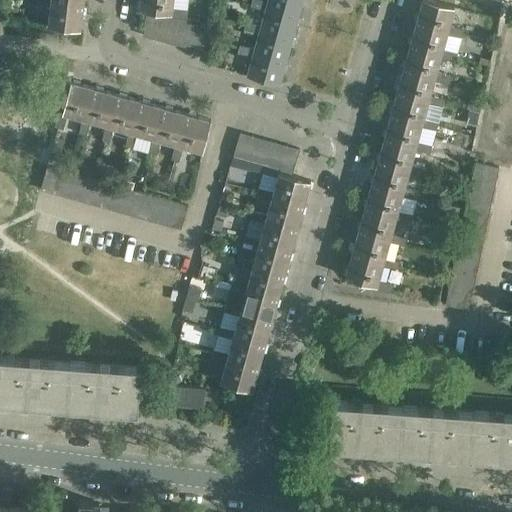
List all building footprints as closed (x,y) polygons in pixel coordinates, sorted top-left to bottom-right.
[(34,0),(35,1),(34,4),(50,7),(47,24),(47,25),(49,25),(80,29),(83,5),(50,1),(50,0),(34,0)] [(139,0),(139,7),(138,9),(146,10),(162,12),(170,13),(169,17),(173,18),(185,19),(186,19),(187,10),(171,8),(172,0),(139,0)] [(265,10),(261,23),(260,28),(292,37),(298,12),(267,4),(267,0),(251,0),(250,5),(265,10)] [(267,0),(267,4),(298,12),(301,0),(267,0)] [(435,0),(421,0),(416,20),(448,30),(446,35),(462,36),(464,28),(449,24),(454,5),(435,0)] [(162,12),(146,10),(143,35),(155,39),(162,12)] [(162,12),(155,39),(167,42),(173,18),(169,17),(170,13),(162,12)] [(173,18),(167,42),(178,45),(185,19),(173,18)] [(185,19),(178,45),(190,48),(196,25),(186,22),(186,19),(185,19)] [(416,20),(410,44),(441,53),(440,58),(456,59),(458,52),(443,47),(446,35),(448,30),(416,20)] [(259,33),(255,46),(254,51),(285,59),(292,37),(260,28),(261,23),(246,22),(244,28),(259,33)] [(196,25),(190,48),(202,51),(208,28),(196,25)] [(252,56),(247,75),(279,83),(285,59),(254,51),(255,46),(239,44),(237,52),(252,56)] [(441,53),(410,44),(403,66),(435,75),(434,80),(449,82),(451,75),(436,71),(440,58),(441,53)] [(435,75),(403,66),(397,89),(429,98),(428,103),(443,105),(445,98),(430,94),(434,80),(435,75)] [(86,118),(94,87),(71,81),(62,112),(59,111),(54,126),(63,128),(68,113),(83,117),(86,118)] [(118,94),(94,87),(86,118),(83,117),(79,132),(86,134),(90,119),(105,124),(109,125),(118,94)] [(429,98),(397,89),(390,113),(422,122),(421,125),(437,129),(438,122),(424,118),(428,103),(429,98)] [(109,125),(105,124),(102,139),(110,141),(114,126),(129,130),(132,131),(141,100),(118,94),(109,125)] [(471,96),(469,108),(480,110),(482,98),(471,96)] [(132,131),(129,130),(125,146),(132,147),(137,133),(152,137),(155,137),(164,106),(141,100),(132,131)] [(155,137),(152,137),(148,152),(156,154),(160,139),(175,143),(178,144),(187,113),(164,106),(155,137)] [(178,144),(175,143),(172,158),(179,160),(184,145),(202,150),(211,119),(187,113),(178,144)] [(390,113),(384,135),(416,144),(415,149),(430,152),(432,145),(417,140),(421,125),(422,122),(390,113)] [(241,131),(234,154),(245,158),(252,134),(241,131)] [(252,134),(245,158),(257,161),(264,137),(252,134)] [(416,144),(384,135),(378,158),(410,167),(409,171),(424,174),(425,168),(411,164),(415,149),(416,144)] [(257,161),(264,163),(269,165),(276,141),(264,137),(257,161)] [(269,165),(280,168),(287,144),(276,141),(269,165)] [(280,168),(279,170),(292,174),(299,147),(287,144),(280,168)] [(410,167),(378,158),(371,182),(403,191),(402,195),(417,198),(419,191),(404,186),(409,171),(410,167)] [(475,161),(473,174),(496,179),(499,166),(475,161)] [(280,168),(269,165),(264,163),(262,172),(277,176),(273,191),(272,195),(304,203),(311,179),(292,174),(279,170),(280,168)] [(41,188),(42,189),(52,191),(59,169),(47,166),(41,188)] [(59,169),(52,191),(64,195),(70,172),(59,169)] [(70,172),(64,195),(76,198),(82,176),(70,172)] [(473,174),(470,186),(494,191),(496,179),(473,174)] [(82,176),(76,198),(88,201),(94,179),(82,176)] [(94,179),(88,201),(99,205),(106,182),(94,179)] [(106,182),(99,205),(111,208),(118,185),(106,182)] [(371,182),(365,205),(397,214),(396,218),(411,221),(413,214),(417,198),(402,195),(403,191),(371,182)] [(118,185),(111,208),(123,211),(129,189),(118,185)] [(470,186),(468,198),(491,203),(494,191),(470,186)] [(271,199),(267,214),(266,217),(298,226),(304,203),(272,195),(273,191),(258,188),(256,195),(271,199)] [(129,189),(123,211),(135,214),(141,192),(129,189)] [(141,192),(135,214),(146,218),(153,195),(141,192)] [(153,195),(146,218),(158,221),(165,198),(153,195)] [(165,198),(158,221),(170,224),(176,202),(165,198)] [(468,198),(465,209),(489,214),(491,203),(468,198)] [(176,202),(170,224),(181,227),(188,205),(176,202)] [(397,214),(365,205),(358,229),(390,237),(389,241),(404,244),(406,237),(391,232),(396,218),(397,214)] [(229,209),(219,206),(216,214),(227,217),(229,209)] [(465,209),(463,221),(486,226),(489,214),(465,209)] [(265,223),(260,237),(260,240),(291,248),(298,226),(266,217),(267,214),(251,211),(249,218),(265,223)] [(224,221),(215,218),(212,228),(221,231),(224,221)] [(463,221),(460,233),(484,238),(486,226),(463,221)] [(390,237),(358,229),(352,251),(383,260),(383,264),(398,268),(399,261),(385,256),(389,241),(390,237)] [(460,233),(458,245),(481,250),(484,238),(460,233)] [(258,246),(254,260),(253,263),(285,272),(291,248),(260,240),(260,237),(245,234),(243,241),(258,246)] [(458,245),(455,256),(479,261),(481,250),(458,245)] [(383,260),(352,251),(346,275),(377,284),(376,288),(391,292),(393,283),(378,279),(383,264),(383,260)] [(455,256),(453,268),(476,273),(479,261),(455,256)] [(252,269),(247,283),(247,286),(278,295),(285,272),(253,263),(254,260),(238,257),(237,264),(252,269)] [(453,268),(450,280),(474,285),(476,273),(453,268)] [(450,280),(448,291),(471,297),(474,285),(450,280)] [(232,281),(226,303),(241,307),(240,310),(272,318),(278,295),(247,286),(247,283),(232,281)] [(448,291),(445,303),(469,308),(471,297),(448,291)] [(195,299),(186,297),(184,305),(183,309),(192,311),(195,299)] [(239,315),(235,330),(234,333),(265,341),(272,318),(240,310),(241,307),(226,303),(224,311),(239,315)] [(232,338),(228,353),(227,356),(259,365),(265,341),(234,333),(235,330),(219,327),(217,334),(232,338)] [(227,356),(228,353),(213,350),(211,357),(226,361),(221,380),(252,389),(259,365),(227,356)] [(0,354),(0,399),(12,401),(12,403),(27,404),(27,402),(55,404),(58,359),(0,354)] [(58,359),(55,404),(83,406),(82,408),(96,409),(97,407),(137,410),(140,365),(58,359)] [(206,386),(170,383),(168,403),(204,406),(206,386)] [(332,399),(329,444),(344,445),(344,448),(358,449),(358,446),(386,448),(389,404),(332,399)] [(389,404),(386,448),(414,450),(414,453),(428,454),(428,452),(457,454),(460,409),(389,404)] [(511,412),(460,409),(457,454),(485,456),(485,458),(499,459),(499,457),(511,457),(511,412)] [(3,485),(1,495),(11,500),(13,487),(3,485)] [(28,486),(26,496),(36,500),(37,488),(28,486)] [(108,511),(109,511),(108,511),(109,504),(101,503),(101,502),(92,502),(93,498),(79,498),(78,511),(108,511)]
